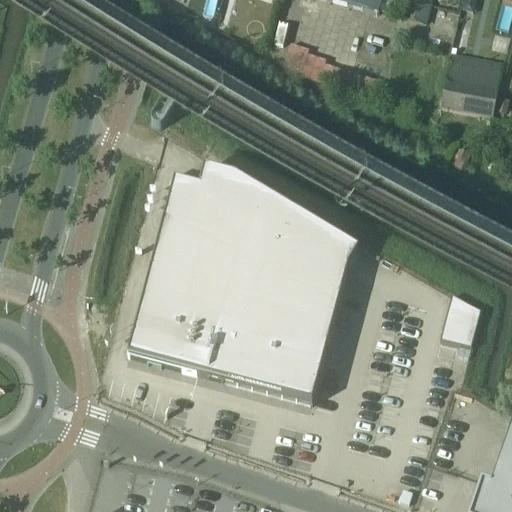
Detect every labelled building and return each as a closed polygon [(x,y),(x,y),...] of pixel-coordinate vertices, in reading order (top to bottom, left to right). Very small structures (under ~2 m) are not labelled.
[(316,0),(379,17),(379,16),(383,0),(316,0)] [(407,0),(383,0),(379,16),(403,22),(409,0),(407,0)] [(427,28),(433,0),(409,0),(403,22),(427,28)] [(493,116),(495,102),(501,68),(451,58),(445,86),(440,112),(491,122),(493,116)] [(495,102),(493,116),(500,117),(502,103),(498,102),(495,102)] [(174,186),(127,361),(311,410),(347,273),(358,255),(234,181),(203,173),(199,193),(174,186)] [(451,301),(439,346),(470,354),(482,309),(451,301)] [(511,511),(511,424),(490,489),(480,486),(471,511),(511,511)]
